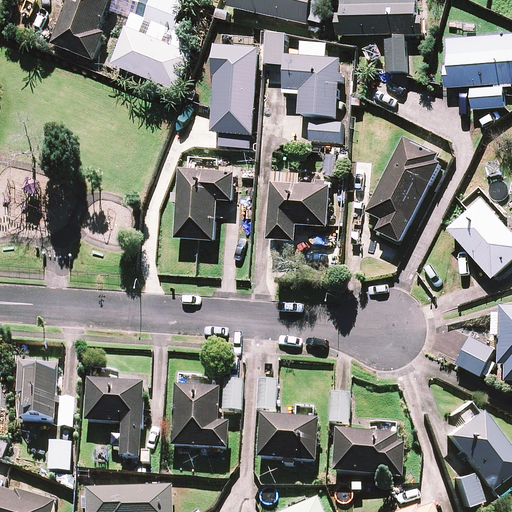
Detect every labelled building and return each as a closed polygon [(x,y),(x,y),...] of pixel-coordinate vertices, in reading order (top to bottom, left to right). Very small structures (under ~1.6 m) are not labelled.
[(114,0),(73,0),(56,48),(97,63),(107,35),(102,34),(114,0)] [(185,6),(170,0),(154,0),(146,24),(174,34),(185,6)] [(234,0),(233,11),(308,27),(313,0),(234,0)] [(420,38),(419,0),(342,0),(343,39),(389,39),(389,75),(408,75),(408,38),(420,38)] [(511,38),(447,42),(451,90),(472,89),(474,112),(506,110),(504,88),(511,87),(511,38)] [(342,62),(288,60),(286,95),(303,96),(302,118),(313,118),(312,144),(343,146),(344,125),(339,124),(342,62)] [(444,164),(405,145),(369,215),(384,223),(379,234),(402,246),(444,164)] [(352,150),(336,150),(335,158),(325,158),(324,179),(339,180),(339,164),(351,165),(352,150)] [(190,159),(189,173),(183,173),(178,241),(217,244),(220,203),(235,204),(237,177),(203,174),(204,160),(190,159)] [(373,165),(356,163),(352,194),(369,196),(373,165)] [(329,230),(332,188),(294,186),(295,176),(275,175),(270,244),(298,246),(299,228),(329,230)] [(511,265),(511,233),(480,197),(469,207),(474,212),(451,232),(494,282),(511,265)] [(501,316),(494,316),(494,338),(503,338),(502,383),(511,382),(511,309),(501,309),(501,316)] [(496,352),(469,339),(456,366),(483,379),(496,352)] [(59,370),(21,368),(18,422),(57,424),(59,370)] [(89,369),(88,385),(86,426),(122,428),(120,460),(142,460),(145,388),(104,386),(104,370),(89,369)] [(220,384),(185,383),(185,392),(174,392),(171,452),(227,454),(228,427),(218,427),(220,384)] [(243,385),(224,384),(223,413),(242,414),(243,385)] [(276,414),(278,385),(261,384),(259,413),(276,414)] [(351,398),(333,397),(330,426),(348,428),(351,398)] [(511,470),(511,458),(476,411),(444,435),(485,490),(511,470)] [(258,463),(282,464),(282,469),(293,469),(293,465),(315,467),(318,424),(261,420),(258,463)] [(398,447),(399,440),(336,435),(333,477),(402,482),(404,447),(398,447)] [(72,447),(50,446),(49,473),(71,474),(72,447)] [(480,502),(470,474),(454,480),(464,508),(480,502)] [(173,511),(174,493),(88,491),(88,511),(173,511)] [(54,511),(55,507),(0,492),(0,511),(54,511)] [(295,511),(321,511),(318,503),(295,511)]
